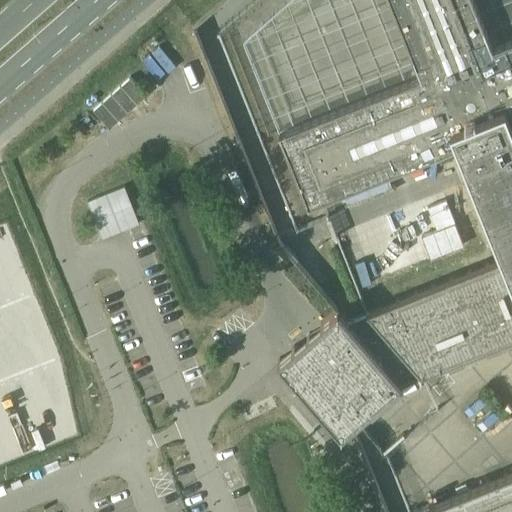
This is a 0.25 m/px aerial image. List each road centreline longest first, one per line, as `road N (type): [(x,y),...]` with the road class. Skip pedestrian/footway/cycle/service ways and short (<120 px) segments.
road 1 (unclassified): [(0,508),(164,438)]
road 2 (tertiary): [(0,86),(100,0)]
